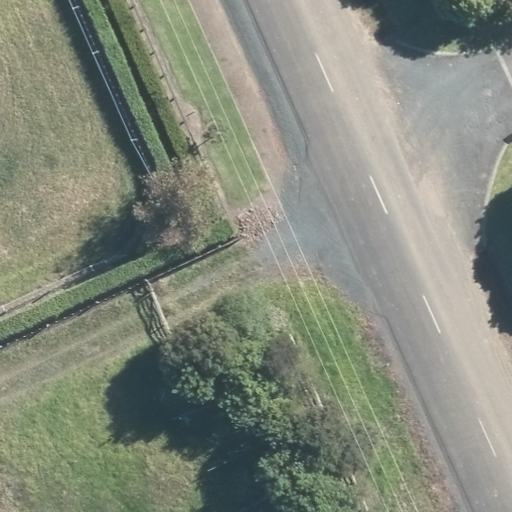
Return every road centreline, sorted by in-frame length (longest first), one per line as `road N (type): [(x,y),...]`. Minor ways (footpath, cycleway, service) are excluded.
road 1 (unclassified): [(511,476),(302,0)]
road 2 (track): [(0,385),(394,209)]
